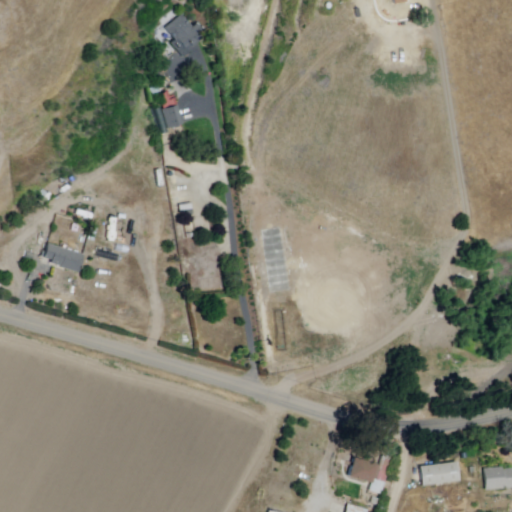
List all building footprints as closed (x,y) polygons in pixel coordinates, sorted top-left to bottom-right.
[(182,15),(164,29),(173,40),(170,43),(184,61),(189,57),(187,55),(201,43),(197,38),(204,33),(197,24),(192,28),(182,15)] [(177,105),(184,126),(168,130),(162,110),(177,105)] [(191,203),(174,206),(177,220),(194,217),(191,203)] [(47,245),(84,254),(79,274),(59,269),(60,266),(50,264),(52,260),(41,257),(42,251),(46,252),(47,245)] [(97,249),(95,258),(109,261),(111,253),(97,249)] [(352,459),(347,481),(371,487),(373,482),(377,483),(380,468),(376,467),(377,465),(352,459)] [(476,459),(468,460),(470,475),(476,474),(475,469),(477,469),(476,459)] [(419,468),(457,463),(459,483),(422,489),(419,468)] [(483,470),(503,468),(503,470),(511,469),(511,489),(485,493),(483,470)] [(296,511),(302,494),(275,486),(267,511),(296,511)] [(347,511),(352,500),(370,506),(367,511),(347,511)]
